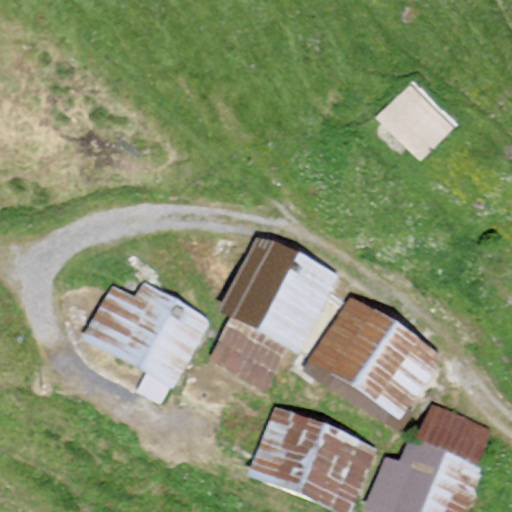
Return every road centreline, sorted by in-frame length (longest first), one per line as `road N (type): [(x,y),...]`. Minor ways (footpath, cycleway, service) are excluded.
road 1 (track): [(298,237),(212,217),(137,218),(60,246),(39,283),(52,345),(81,378),(268,499)]
road 2 (track): [(511,423),(426,328),(298,237)]
